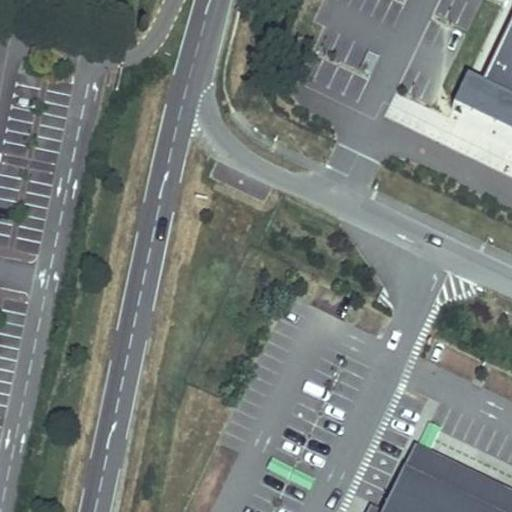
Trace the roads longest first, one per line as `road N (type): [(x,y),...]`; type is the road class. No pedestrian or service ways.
road 1 (tertiary): [(185,93),(96,511)]
road 2 (unclassified): [(511,283),(244,158),(185,93)]
